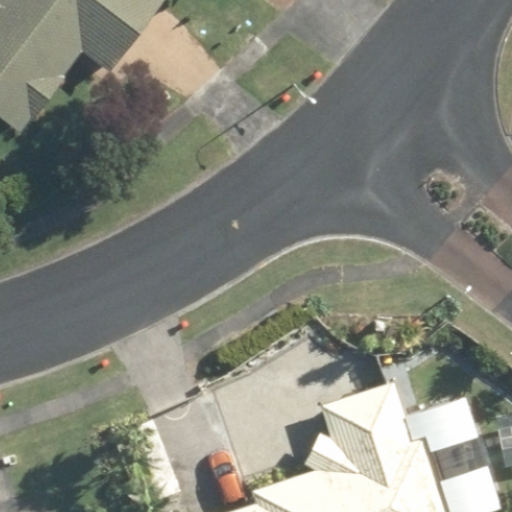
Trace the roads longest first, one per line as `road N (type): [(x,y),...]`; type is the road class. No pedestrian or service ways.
road 1 (residential): [(378,130),(170,262),(0,328)]
road 2 (residential): [(378,130),(511,249)]
road 3 (residential): [(475,0),(378,130)]
